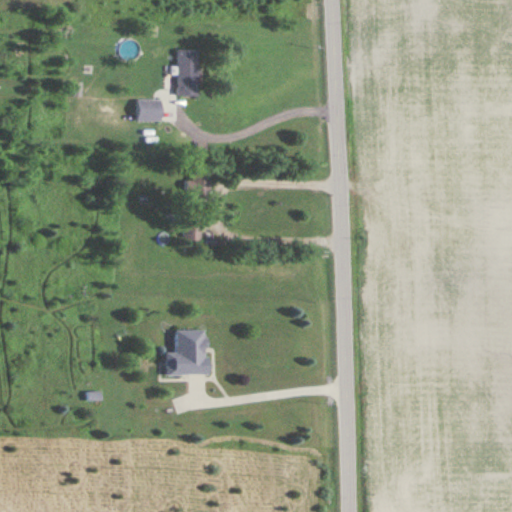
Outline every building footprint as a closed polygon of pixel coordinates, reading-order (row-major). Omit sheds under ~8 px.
[(197,50),(177,50),(177,96),(197,96),(197,50)] [(161,100),(136,100),(136,121),(161,121),(161,100)] [(210,167),(191,167),(191,193),(210,193),(210,167)] [(184,240),(201,240),(201,218),(184,218),(184,240)] [(166,353),(166,375),(208,375),(208,330),(175,330),(175,353),(166,353)]
